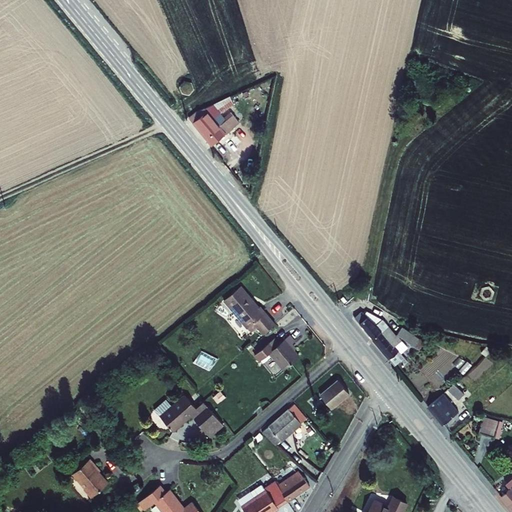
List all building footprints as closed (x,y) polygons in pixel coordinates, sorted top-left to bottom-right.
[(180,90),(181,94),(185,94),(189,95),(191,92),(194,90),(193,86),(191,83),(188,82),(184,81),(182,84),(179,87),(180,90)] [(443,104),(451,96),(451,95),(451,94),(451,93),(419,82),(418,82),(418,83),(418,84),(418,95),(419,96),(419,97),(420,99),(421,100),(427,102),(428,102),(428,104),(431,105),(434,106),(435,105),(438,106),(439,106),(441,105),(443,104)] [(194,117),(188,122),(211,149),(230,133),(224,125),(217,131),(208,119),(212,115),(209,111),(194,117)] [(480,292),(479,295),(482,298),(484,301),(488,300),(492,299),(493,296),(494,292),(491,289),(489,286),(485,287),(482,288),(480,292)] [(261,310),(243,288),(226,302),(259,340),(277,326),(262,309),(261,310)] [(362,317),(357,316),(354,319),(372,341),(380,335),(378,332),(382,330),(385,334),(388,331),(380,323),(375,327),(369,319),(365,322),(362,317)] [(400,332),(395,340),(413,350),(417,343),(400,332)] [(381,337),(380,335),(372,341),(396,370),(405,362),(394,349),(397,346),(393,341),(388,344),(381,337)] [(277,339),(257,355),(261,361),(272,352),(286,369),(302,356),(292,345),(297,341),(292,336),(282,344),(277,339)] [(352,394),(340,380),(322,396),(333,409),(352,394)] [(454,390),(452,388),(449,390),(458,402),(463,399),(456,389),(454,390)] [(170,397),(156,408),(175,430),(193,415),(206,429),(219,418),(209,405),(202,411),(187,393),(175,404),(170,397)] [(457,415),(442,397),(428,409),(443,427),(457,415)] [(305,419),(294,406),(262,433),(273,446),(305,419)] [(225,424),(219,418),(206,429),(211,435),(225,424)] [(502,427),(487,423),(483,438),(498,442),(502,427)] [(102,470),(92,458),(73,474),(93,497),(108,484),(99,473),(102,470)] [(299,474),(277,487),(286,500),(287,502),(308,487),(299,474)] [(277,505),(286,500),(277,487),(274,483),(266,489),(264,486),(264,487),(260,480),(248,488),(252,494),(240,502),(246,511),(272,511),(279,508),(277,505)] [(164,495),(157,485),(141,497),(148,507),(153,503),(159,511),(193,511),(189,505),(180,511),(167,493),(164,495)] [(248,488),(236,496),(240,502),(252,494),(248,488)] [(391,506),(376,498),(368,511),(403,511),(408,503),(396,496),(391,506)]
